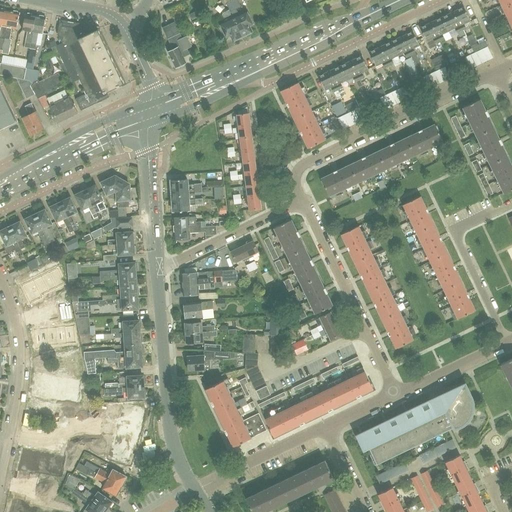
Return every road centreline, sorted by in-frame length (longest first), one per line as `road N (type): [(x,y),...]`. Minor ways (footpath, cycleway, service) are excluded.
road 1 (residential): [(301,202),(295,177),(304,163),(497,71)]
road 2 (residential): [(213,83),(277,84),(443,0)]
road 3 (tertiary): [(194,490),(166,410),(156,265)]
road 4 (residential): [(395,395),(301,202)]
road 5 (residential): [(0,486),(19,379),(15,324),(0,279)]
road 6 (residential): [(506,342),(457,236),(511,205)]
road 7 (residential): [(0,214),(91,168),(147,151)]
road 8 (residential): [(156,265),(301,202)]
road 9 (primary): [(213,83),(357,20)]
road 10 (residential): [(194,490),(324,426)]
road 11 (primary): [(22,176),(149,112)]
road 12 (residential): [(395,395),(506,342)]
